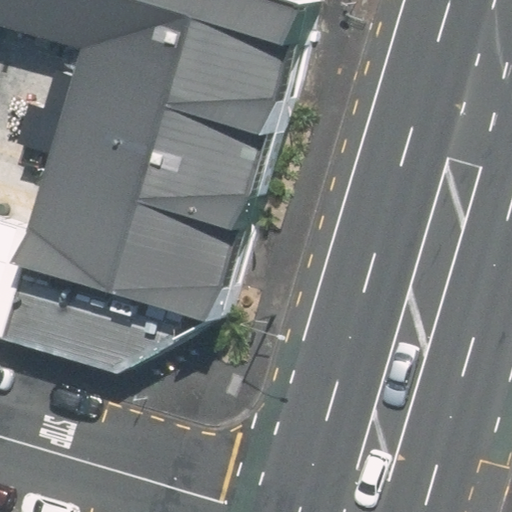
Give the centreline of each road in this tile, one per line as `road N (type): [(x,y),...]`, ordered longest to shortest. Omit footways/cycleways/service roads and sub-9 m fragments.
road 1 (primary): [(469,158),(378,468)]
road 2 (residential): [(282,511),(0,429)]
road 3 (primary): [(511,354),(378,468)]
